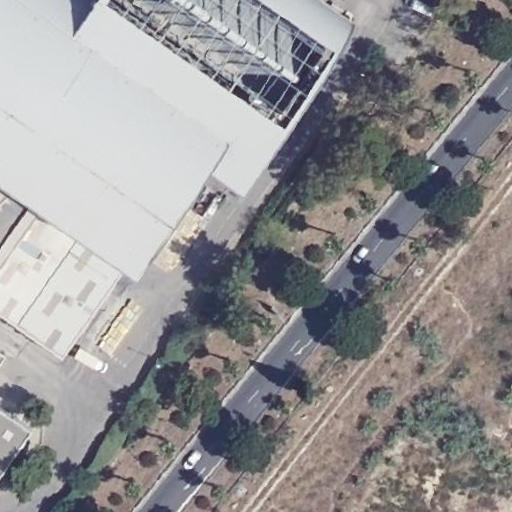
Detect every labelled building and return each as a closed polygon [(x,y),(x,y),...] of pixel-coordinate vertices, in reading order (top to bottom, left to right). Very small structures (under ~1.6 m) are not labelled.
[(0,0),(0,234),(37,181),(120,239),(161,180),(155,174),(188,128),(222,81),(106,0),(0,0)] [(268,112),(222,81),(188,128),(234,160),(268,112)] [(37,181),(0,234),(0,309),(55,348),(128,245),(120,239),(37,181)] [(11,376),(8,391),(56,400),(59,384),(11,376)] [(0,408),(0,469),(29,429),(0,408)]
